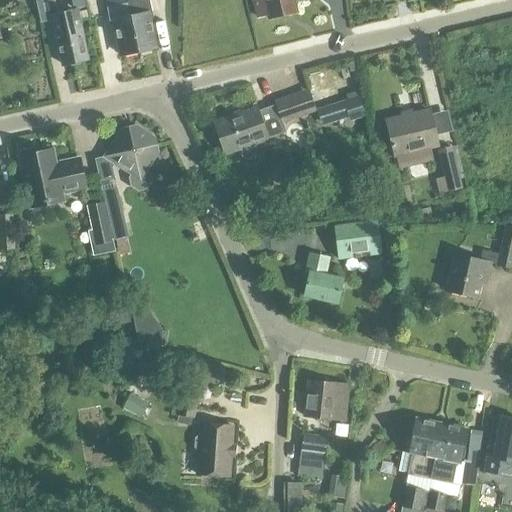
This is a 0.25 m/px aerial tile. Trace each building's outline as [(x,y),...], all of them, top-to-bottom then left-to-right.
[(105,0),(108,9),(107,9),(110,24),(115,23),(122,57),(138,53),(128,5),(127,0),(105,0)] [(149,0),(127,0),(128,5),(138,53),(155,49),(148,16),(153,15),(149,0)] [(250,0),(256,22),(268,19),(269,21),(297,14),(295,6),(305,4),(303,0),(250,0)] [(87,61),(77,13),(53,18),(63,66),(69,65),(72,67),(80,65),(81,63),(87,61)] [(226,156),(240,151),(243,158),(248,160),(255,158),(258,152),(255,146),(269,141),(287,135),(283,124),(305,116),(299,96),(258,111),(216,125),(226,156)] [(316,111),(322,127),(348,119),(349,123),(365,118),(359,97),(316,111)] [(429,113),(386,123),(395,158),(437,148),(429,113)] [(122,131),(105,159),(118,167),(134,177),(131,181),(133,190),(137,193),(147,191),(152,183),(150,175),(147,173),(158,154),(153,151),(152,146),(155,140),(136,128),(132,134),(128,135),(122,131)] [(444,178),(436,180),(440,195),(463,190),(459,174),(457,174),(451,149),(437,153),(444,178)] [(22,158),(20,158),(31,209),(64,202),(62,195),(86,190),(80,160),(56,165),(53,151),(36,155),(35,151),(22,154),(22,158)] [(104,191),(117,243),(128,241),(124,225),(128,224),(119,188),(104,191)] [(113,243),(104,204),(87,208),(96,247),(113,243)] [(0,217),(0,264),(14,264),(12,217),(0,217)] [(378,221),(334,227),(338,262),(354,260),(353,254),(369,252),(370,258),(382,256),(378,221)] [(497,266),(511,269),(511,223),(506,224),(506,227),(497,266)] [(455,257),(447,292),(477,299),(481,284),(485,285),(487,278),(490,267),(493,268),(496,258),(480,253),(478,262),(455,257)] [(304,297),(337,305),(342,281),(325,277),(329,259),(309,255),(306,269),(310,271),(304,297)] [(32,312),(32,282),(18,282),(19,312),(32,312)] [(113,305),(116,323),(131,320),(129,302),(113,305)] [(149,309),(134,312),(140,343),(161,348),(165,333),(149,309)] [(188,362),(184,377),(194,379),(215,383),(218,368),(197,364),(188,362)] [(176,416),(194,419),(200,385),(181,382),(176,416)] [(304,418),(344,422),(348,387),(308,382),(304,418)] [(145,403),(130,396),(123,409),(138,416),(145,403)] [(490,434),(483,474),(481,481),(511,487),(511,421),(500,419),(496,435),(490,434)] [(408,476),(430,481),(441,426),(430,424),(430,422),(420,421),(419,422),(417,422),(414,440),(411,441),(409,450),(411,452),(411,454),(412,454),(408,476)] [(196,448),(199,452),(197,475),(230,478),(234,428),(200,425),(200,437),(196,440),(196,448)] [(451,429),(441,426),(430,481),(428,493),(444,496),(456,498),(459,486),(453,485),(457,463),(458,464),(459,462),(462,461),(464,452),(461,450),(465,431),(462,431),(462,429),(453,427),(451,429)] [(299,463),(322,466),(326,440),(303,436),(299,463)] [(369,452),(378,463),(392,453),(383,441),(369,452)] [(420,509),(424,492),(407,489),(404,505),(420,509)] [(428,493),(424,492),(420,509),(424,509),(437,511),(440,511),(444,496),(428,493)]
